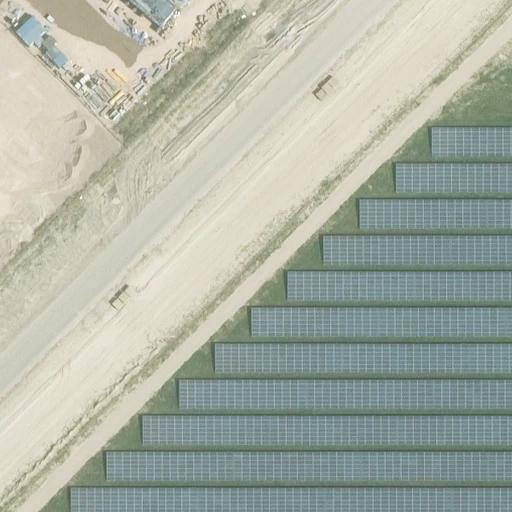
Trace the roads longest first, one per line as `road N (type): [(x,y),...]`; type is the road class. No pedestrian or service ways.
road 1 (unclassified): [(0,417),(414,0)]
road 2 (unclassified): [(323,0),(0,324)]
